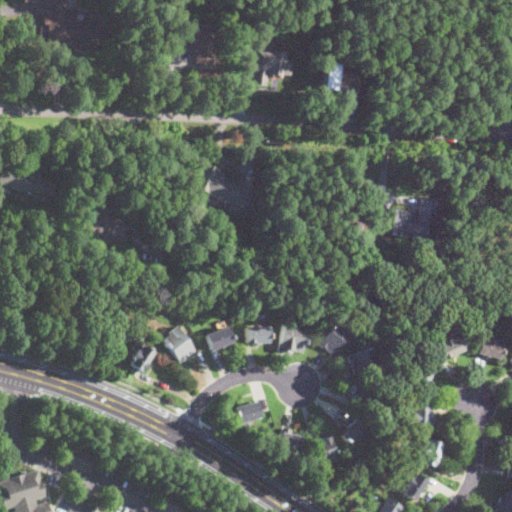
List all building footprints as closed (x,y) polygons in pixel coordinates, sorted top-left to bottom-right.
[(63,21),(86,22),(86,13),(104,13),(103,33),(108,33),(108,49),(79,49),(79,44),(46,42),(47,1),(64,2),(63,21)] [(212,36),(211,50),(185,49),(186,23),(205,24),(205,36),(212,36)] [(287,58),(286,73),(278,73),(278,75),(276,75),(270,75),(270,73),(265,72),(264,83),(248,82),(250,41),(263,41),(263,49),(282,50),(282,58),(287,58)] [(357,73),(356,87),(342,86),(341,89),(319,88),(321,61),(336,63),(335,72),(357,73)] [(223,177),(236,183),(238,179),(254,185),(244,209),(240,207),(236,216),(226,212),(230,202),(192,185),(202,161),(219,169),(218,172),(224,174),(223,177)] [(0,166),(55,184),(48,204),(34,200),(36,195),(0,182),(0,166)] [(436,198),(434,213),(429,213),(425,240),(389,235),(393,208),(409,210),(409,214),(416,215),(419,195),(436,198)] [(111,215),(111,217),(125,218),(123,240),(81,238),(82,215),(94,216),(95,204),(106,205),(105,215),(111,215)] [(434,263),(429,266),(425,259),(431,256),(434,263)] [(130,270),(129,285),(110,283),(111,268),(130,270)] [(211,303),(204,304),(203,296),(210,295),(211,303)] [(177,311),(172,313),(169,307),(173,304),(177,311)] [(340,325),(340,326),(342,324),(350,330),(332,355),(323,348),(322,348),(316,343),(333,319),(340,325)] [(305,326),(301,352),(290,351),(290,353),(276,351),(281,323),(305,326)] [(183,359),(179,362),(159,338),(175,326),(194,350),(183,359)] [(217,347),(210,350),(204,334),(225,327),(226,326),(232,342),(217,347)] [(250,343),(244,343),(244,327),(267,326),(268,342),(250,343)] [(483,338),(476,336),(478,330),(484,332),(483,338)] [(458,337),(463,350),(441,360),(440,357),(436,347),(441,344),(440,341),(449,338),(450,340),(458,337)] [(494,341),(493,344),(501,346),(498,357),(477,351),(480,340),(486,342),(487,339),(494,341)] [(141,343),(153,352),(135,375),(130,371),(133,367),(129,364),(133,358),(130,357),(135,350),(136,351),(141,343)] [(375,352),(376,354),(378,353),(382,363),(353,374),(349,363),(348,364),(345,356),(373,345),(375,352)] [(433,369),(430,375),(423,391),(410,384),(412,379),(410,378),(414,369),(417,371),(421,363),(433,369)] [(374,387),(373,398),(367,398),(366,407),(358,405),(358,402),(352,401),(353,396),(351,396),(352,393),(350,392),(351,384),(374,387)] [(238,423),(237,423),(232,407),(255,401),(259,417),(238,423)] [(427,407),(427,415),(431,415),(430,424),(406,423),(407,411),(412,411),(412,406),(427,407)] [(354,446),(353,447),(339,436),(355,417),(368,428),(354,446)] [(297,453),(296,455),(276,451),(280,427),(290,429),(289,433),(299,435),(297,453)] [(268,433),(265,438),(258,434),(261,429),(268,433)] [(328,436),(336,458),(325,462),(323,457),(315,460),(312,453),(315,452),(312,443),(320,441),(319,439),(328,436)] [(440,442),(437,452),(433,466),(420,462),(422,455),(419,455),(421,446),(425,447),(427,439),(440,442)] [(389,451),(383,447),(387,441),(393,445),(389,451)] [(89,469),(89,470),(58,458),(63,444),(94,456),(89,469)] [(34,469),(37,478),(39,477),(41,487),(39,487),(42,496),(32,499),(33,504),(44,501),(47,511),(48,510),(48,511),(8,511),(12,511),(10,506),(0,508),(0,480),(4,479),(4,478),(21,472),(21,474),(34,469)] [(360,473),(357,479),(351,477),(354,471),(360,473)] [(422,478),(426,480),(413,500),(402,493),(406,486),(403,484),(408,477),(410,478),(414,472),(422,478)] [(370,479),(367,485),(361,482),(364,476),(370,479)] [(505,489),(511,492),(511,511),(493,511),(496,506),(494,505),(499,495),(501,496),(505,489)] [(194,511),(167,511),(155,504),(163,491),(194,511)] [(399,506),(394,511),(367,511),(371,505),(377,509),(385,497),(399,506)]
